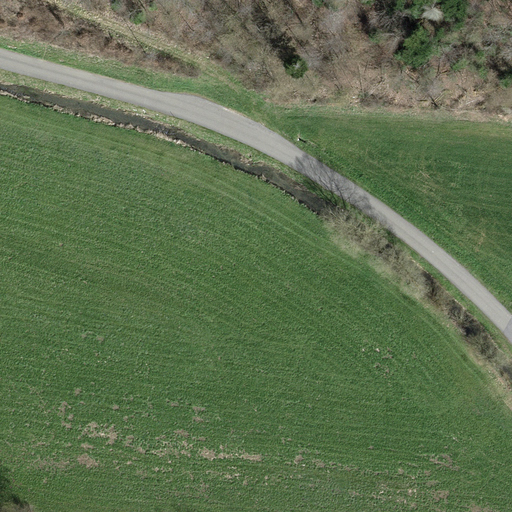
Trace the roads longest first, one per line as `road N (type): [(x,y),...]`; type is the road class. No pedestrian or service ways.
road 1 (tertiary): [(0,57),(271,141),(446,262),(511,331)]
road 2 (track): [(271,141),(214,71),(53,0)]
